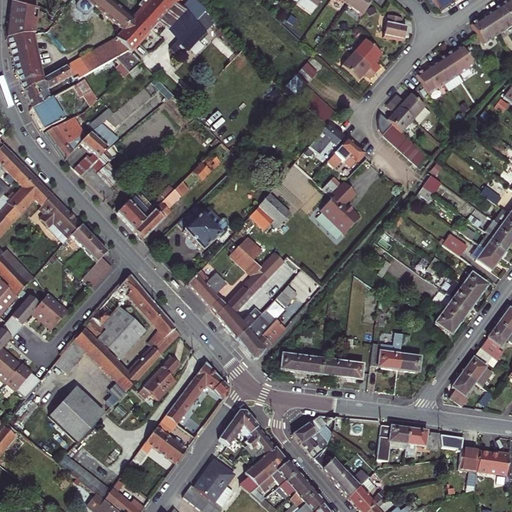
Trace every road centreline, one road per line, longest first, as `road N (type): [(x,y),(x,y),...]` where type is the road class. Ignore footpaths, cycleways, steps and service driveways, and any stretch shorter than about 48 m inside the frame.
road 1 (secondary): [(133,257),(30,148),(0,87)]
road 2 (unknown): [(231,363),(133,448),(118,436),(98,388)]
road 3 (residential): [(14,341),(39,363),(133,257)]
road 4 (secondary): [(248,382),(133,257)]
road 5 (residential): [(415,416),(511,283)]
road 6 (residential): [(248,382),(151,511)]
road 7 (residential): [(345,511),(279,437),(282,398)]
road 8 (secondary): [(415,416),(282,398)]
road 9 (residential): [(433,36),(366,107),(360,132)]
